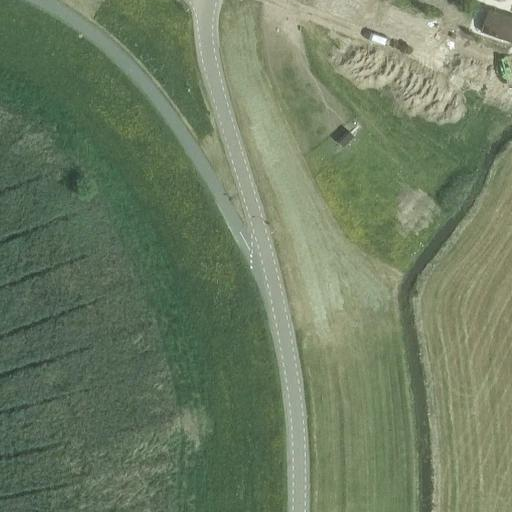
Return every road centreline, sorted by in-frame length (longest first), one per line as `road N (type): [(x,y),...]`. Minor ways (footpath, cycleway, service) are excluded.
road 1 (unclassified): [(271,281),(189,137),(123,56),(45,0)]
road 2 (tertiary): [(271,281),(211,74),(209,0)]
road 3 (tertiary): [(298,511),(292,379),(271,281)]
